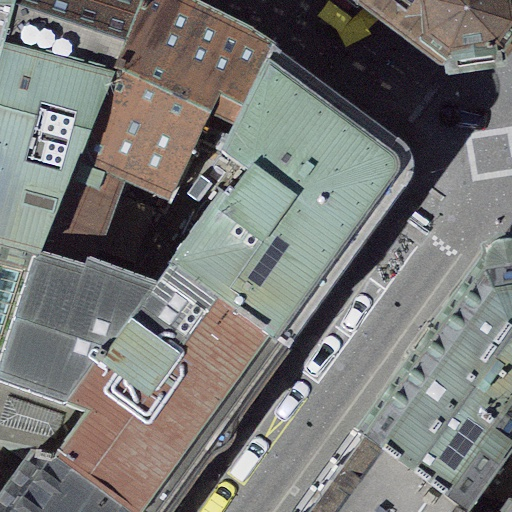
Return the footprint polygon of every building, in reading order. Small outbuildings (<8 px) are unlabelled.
[(0,406),(37,277),(67,283),(169,0),(24,0),(0,96),(0,406)] [(0,0),(0,96),(24,0),(0,0)] [(152,191),(205,221),(290,57),(191,0),(169,0),(67,283),(116,290),(152,191)] [(511,0),(365,0),(365,1),(424,55),(441,65),(446,65),(446,73),(505,65),(504,52),(511,46),(511,0)] [(363,108),(290,57),(205,221),(171,268),(292,356),(356,268),(417,182),(420,174),(422,163),(417,151),(411,142),(363,108)] [(511,255),(501,258),(492,267),(489,277),(491,286),(436,356),(365,447),(448,511),(487,511),(511,478),(511,255)] [(151,301),(116,290),(67,283),(37,277),(0,406),(0,454),(63,468),(121,511),(180,511),(292,356),(171,268),(151,301)] [(448,511),(365,447),(335,486),(314,511),(448,511)] [(0,511),(121,511),(63,468),(0,454),(0,511)]
